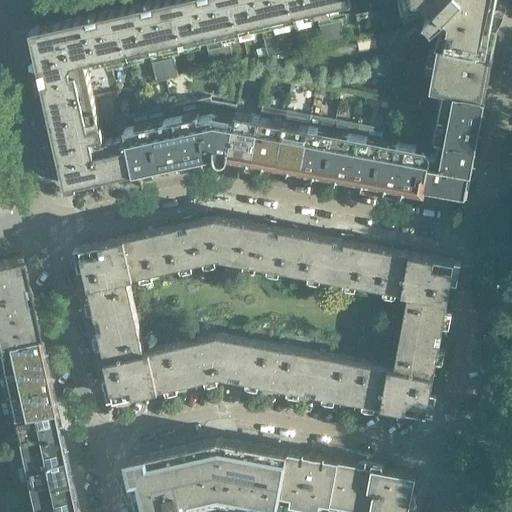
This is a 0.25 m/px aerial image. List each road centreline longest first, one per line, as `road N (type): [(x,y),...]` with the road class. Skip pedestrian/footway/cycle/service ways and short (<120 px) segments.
road 1 (residential): [(44,224),(232,183),(487,230)]
road 2 (residential): [(94,438),(216,409),(449,449)]
road 3 (residential): [(487,230),(449,449)]
road 4 (residential): [(44,224),(94,438)]
road 5 (residential): [(0,36),(44,224)]
road 6 (residential): [(487,230),(511,84)]
